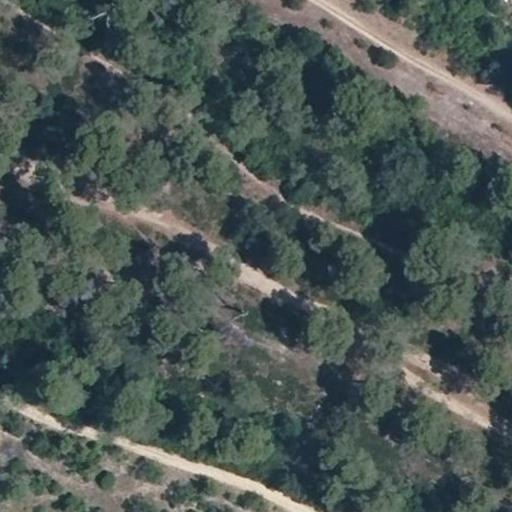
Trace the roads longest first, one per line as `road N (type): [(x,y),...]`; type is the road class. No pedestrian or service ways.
road 1 (track): [(502,436),(169,223),(0,161)]
road 2 (track): [(0,231),(511,443)]
road 3 (track): [(310,511),(169,455),(0,403)]
